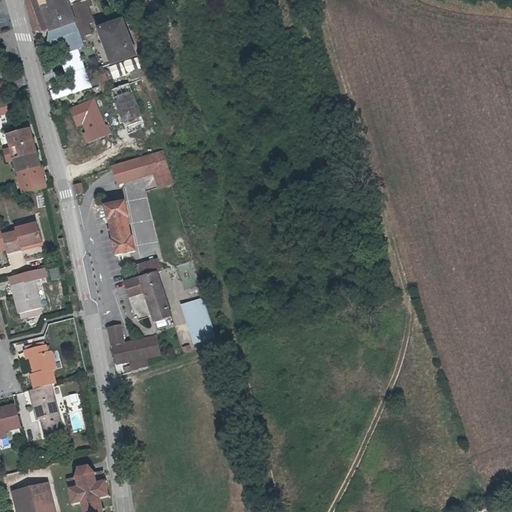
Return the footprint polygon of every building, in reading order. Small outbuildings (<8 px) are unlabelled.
[(48,35),(72,26),(74,25),(81,39),(78,40),(82,49),(89,47),(85,38),(91,36),(87,26),(93,23),(86,8),(91,6),(88,0),(18,0),(18,1),(19,3),(20,3),(21,3),(30,29),(33,31),(42,30),(42,32),(44,32),(47,32),(48,35)] [(21,3),(20,3),(30,35),(48,35),(47,32),(44,32),(42,32),(42,30),(33,31),(30,29),(21,3)] [(100,32),(115,65),(136,56),(121,23),(113,26),(100,32)] [(78,40),(81,39),(74,25),(72,26),(78,40)] [(78,40),(71,43),(75,52),(82,49),(78,40)] [(172,54),(168,45),(145,57),(149,66),(172,54)] [(41,50),(36,52),(39,64),(45,62),(41,50)] [(136,70),(134,59),(125,61),(127,72),(136,70)] [(96,75),(98,82),(106,80),(104,72),(96,75)] [(142,117),(134,96),(118,101),(126,122),(142,117)] [(95,100),(70,110),(77,128),(83,125),(86,133),(83,134),(86,143),(109,134),(95,100)] [(42,187),(26,130),(3,136),(19,193),(42,187)] [(153,175),(165,171),(159,155),(128,167),(133,183),(153,175)] [(128,167),(112,173),(118,189),(133,183),(128,167)] [(171,187),(165,171),(153,175),(159,190),(171,187)] [(131,255),(121,204),(110,206),(99,209),(109,260),(131,255)] [(0,234),(15,231),(14,228),(12,221),(0,223),(0,234)] [(20,247),(37,244),(33,224),(14,228),(15,231),(0,234),(0,250),(0,251),(1,256),(21,252),(20,247)] [(138,280),(155,273),(158,272),(154,261),(134,268),(138,280)] [(17,314),(39,309),(31,272),(8,277),(17,314)] [(138,280),(125,284),(129,298),(128,298),(133,318),(136,318),(137,322),(151,318),(154,323),(171,318),(155,273),(138,280)] [(216,335),(202,298),(181,305),(194,343),(216,335)] [(41,317),(39,309),(17,314),(19,323),(41,317)] [(111,351),(115,366),(156,356),(153,339),(120,346),(117,332),(105,334),(109,351),(111,351)] [(21,348),(21,353),(43,348),(41,343),(21,348)] [(44,356),(43,348),(21,353),(23,361),(27,360),(31,378),(27,379),(29,392),(47,387),(50,387),(48,375),(52,374),(49,355),(44,356)] [(141,365),(133,368),(132,366),(124,369),(126,375),(118,377),(120,383),(144,373),(141,365)] [(57,434),(47,387),(29,392),(26,392),(33,424),(36,424),(39,438),(57,434)] [(65,395),(71,420),(85,417),(79,392),(65,395)] [(0,410),(0,434),(18,431),(12,408),(0,410)] [(98,511),(97,503),(106,501),(100,472),(96,474),(89,466),(73,470),(67,479),(63,480),(69,508),(77,507),(78,511),(98,511)] [(10,483),(20,478),(16,471),(7,476),(10,483)] [(14,511),(55,511),(48,480),(10,489),(14,511)]
